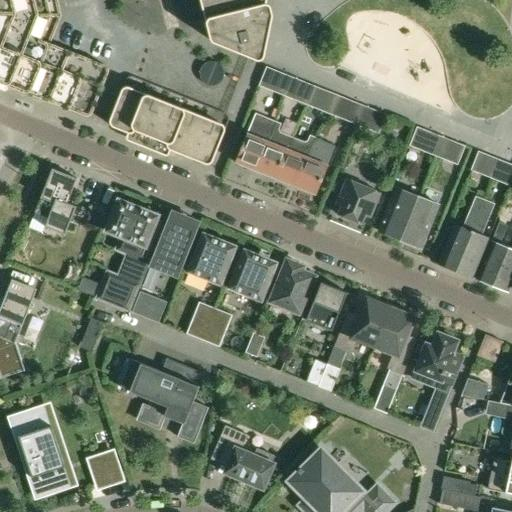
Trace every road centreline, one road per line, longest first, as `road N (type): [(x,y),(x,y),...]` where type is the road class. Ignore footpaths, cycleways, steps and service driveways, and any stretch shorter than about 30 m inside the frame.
road 1 (residential): [(511,320),(30,127)]
road 2 (residential): [(511,140),(498,147),(477,141),(314,75),(281,52),(284,27)]
